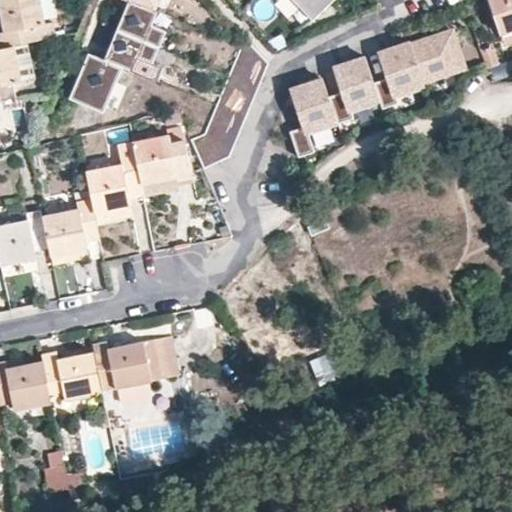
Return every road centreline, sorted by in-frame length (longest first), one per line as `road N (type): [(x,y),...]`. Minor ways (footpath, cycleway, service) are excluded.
road 1 (track): [(511,102),(362,140),(291,197),(272,226),(250,234)]
road 2 (residential): [(0,333),(121,306),(164,282)]
